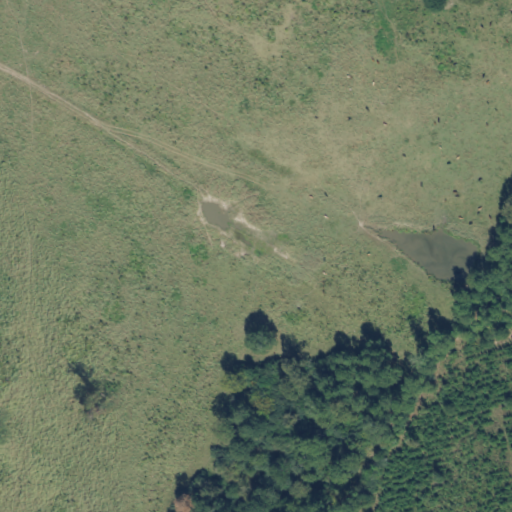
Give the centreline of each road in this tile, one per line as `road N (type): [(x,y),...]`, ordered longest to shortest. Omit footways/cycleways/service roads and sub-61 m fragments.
road 1 (residential): [(451,387),(178,192),(0,85)]
road 2 (residential): [(30,103),(93,0)]
